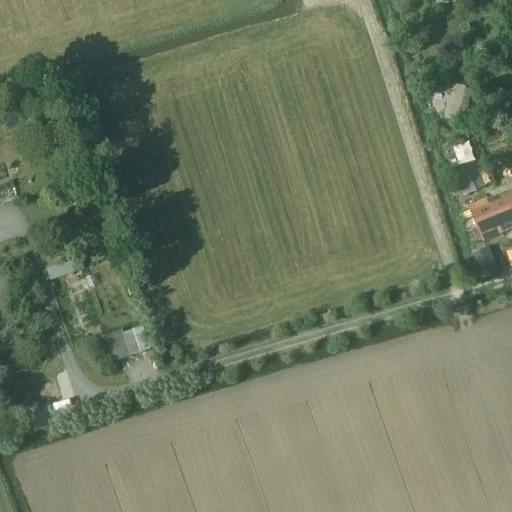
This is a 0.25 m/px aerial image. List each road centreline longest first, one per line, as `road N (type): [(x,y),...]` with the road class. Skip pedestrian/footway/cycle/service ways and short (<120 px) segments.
road 1 (track): [(511,275),(123,393)]
road 2 (track): [(471,320),(362,0)]
